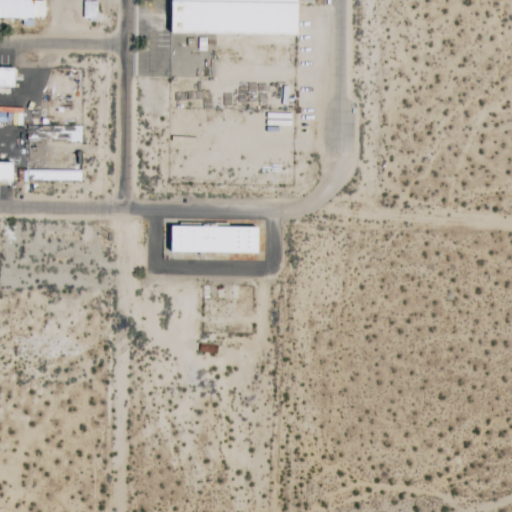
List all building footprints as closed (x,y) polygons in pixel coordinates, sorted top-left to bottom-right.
[(0,0),(0,18),(44,18),(43,0),(0,0)] [(295,35),(295,0),(168,0),(168,34),(295,35)] [(83,20),(95,20),(95,3),(83,3),(83,20)] [(0,87),(12,87),(12,67),(0,67),(0,87)] [(26,142),(80,142),(80,124),(26,124),(26,142)] [(0,182),(11,182),(11,162),(0,161),(0,182)] [(79,182),(79,170),(22,170),(22,182),(79,182)] [(168,226),(168,253),(256,253),(256,226),(168,226)]
